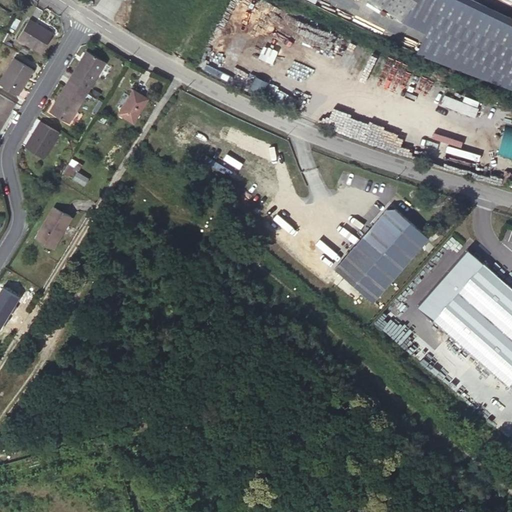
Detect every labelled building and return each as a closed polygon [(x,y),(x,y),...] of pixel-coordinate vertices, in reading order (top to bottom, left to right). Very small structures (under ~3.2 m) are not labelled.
[(368,0),(402,22),(416,0),(368,0)] [(416,0),(402,22),(432,34),(429,43),(511,76),(511,24),(511,21),(511,19),(473,0),(416,0)] [(29,19),(17,38),(41,53),(52,34),(29,19)] [(319,55),(331,59),(342,31),(330,27),(319,55)] [(261,43),(257,57),(271,61),(275,48),(261,43)] [(86,50),(69,80),(88,92),(105,62),(86,50)] [(13,58),(0,79),(0,84),(17,95),(33,70),(13,58)] [(241,85),(269,99),(277,85),(248,71),(241,85)] [(88,92),(69,80),(49,112),(69,124),(88,92)] [(133,90),(118,114),(133,123),(148,99),(133,90)] [(473,114),(477,104),(441,92),(438,102),(473,114)] [(460,97),(475,103),(478,98),(462,92),(460,97)] [(0,128),(15,103),(0,94),(0,128)] [(59,133),(40,121),(24,147),(43,158),(59,133)] [(495,154),(511,158),(511,126),(501,124),(495,154)] [(71,159),(63,173),(72,178),(76,171),(81,164),(71,159)] [(76,171),(72,178),(84,185),(88,178),(76,171)] [(84,185),(72,178),(69,184),(80,191),(84,185)] [(54,207),(35,237),(53,248),(71,218),(54,207)] [(429,236),(395,207),(387,208),(335,268),(373,301),(429,236)] [(511,290),(466,250),(416,306),(507,387),(511,380),(511,290)] [(460,407),(482,420),(490,406),(468,393),(460,407)]
